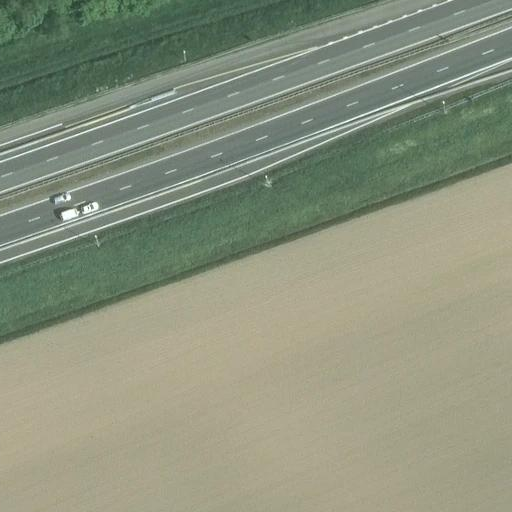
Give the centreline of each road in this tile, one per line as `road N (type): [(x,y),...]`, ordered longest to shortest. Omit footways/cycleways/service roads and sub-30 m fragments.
road 1 (motorway): [(0,229),(511,42)]
road 2 (motorway): [(496,0),(0,175)]
